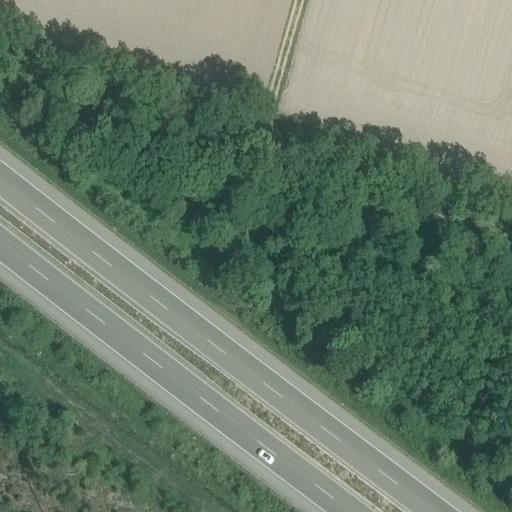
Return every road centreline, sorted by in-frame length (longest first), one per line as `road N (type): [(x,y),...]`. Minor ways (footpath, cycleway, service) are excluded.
road 1 (motorway): [(433,511),(0,184)]
road 2 (motorway): [(0,248),(349,511)]
road 3 (track): [(300,0),(257,162),(511,234)]
